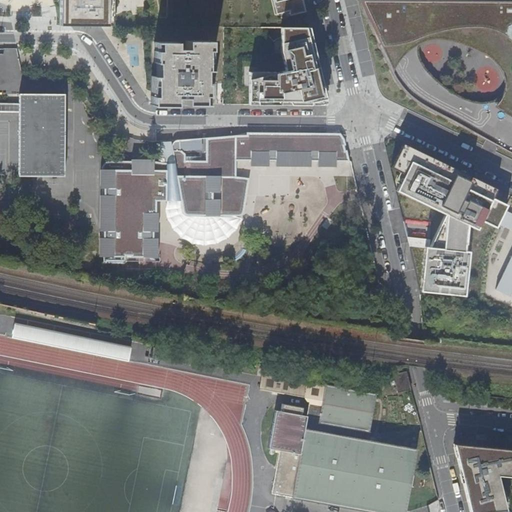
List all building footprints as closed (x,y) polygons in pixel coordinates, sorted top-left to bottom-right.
[(60,0),(60,22),(60,26),(115,27),(115,0),(60,0)] [(288,11),(289,15),(305,12),(302,0),(272,0),(276,14),(288,11)] [(417,99),(425,105),(435,112),(511,153),(511,0),(360,1),(376,35),(390,65),(395,74),(400,82),(410,92),(417,99)] [(258,76),(258,105),(327,105),(309,28),(286,27),(286,58),(290,75),(282,78),(282,77),(258,76)] [(209,42),(187,42),(186,42),(186,49),(175,49),(175,43),(155,43),(154,63),(156,63),(156,76),(152,76),(151,106),(175,106),(176,99),(186,99),(186,105),(206,105),(207,85),(204,85),(204,72),(209,71),(209,42)] [(64,176),(64,147),(64,94),(19,95),(19,104),(0,103),(0,112),(19,112),(19,122),(19,175),(64,176)] [(107,158),(97,163),(98,251),(158,255),(162,199),(182,198),(186,213),(240,213),(249,206),(251,180),(236,175),(238,160),(348,160),(342,133),(251,132),(251,136),(219,136),(180,137),(171,140),(158,142),(153,156),(129,155),(126,158),(107,158)] [(456,170),(402,144),(390,168),(403,175),(395,191),(444,215),(428,247),(408,245),(419,291),(463,296),(468,251),(464,251),(467,226),(476,230),(481,221),(495,228),(506,205),(491,198),(496,189),(456,170)] [(511,231),(511,213),(504,210),(498,225),(511,231)] [(430,224),(407,222),(406,227),(429,230),(430,224)] [(406,237),(408,245),(428,247),(429,240),(406,237)] [(511,254),(495,291),(511,298),(511,254)] [(130,347),(15,323),(13,333),(115,354),(115,352),(129,355),(130,347)] [(395,392),(409,389),(406,371),(392,374),(395,392)] [(271,494),(366,511),(404,511),(416,449),(304,428),(306,416),(318,419),(317,423),(369,433),(376,394),(325,384),(324,385),(262,373),(258,390),(303,398),(308,405),(308,408),(282,404),(281,412),(275,411),(268,449),(279,451),(271,494)] [(490,448),(453,444),(469,511),(491,511),(506,511),(490,448)] [(511,465),(511,449),(490,448),(496,472),(511,474),(511,465)]
